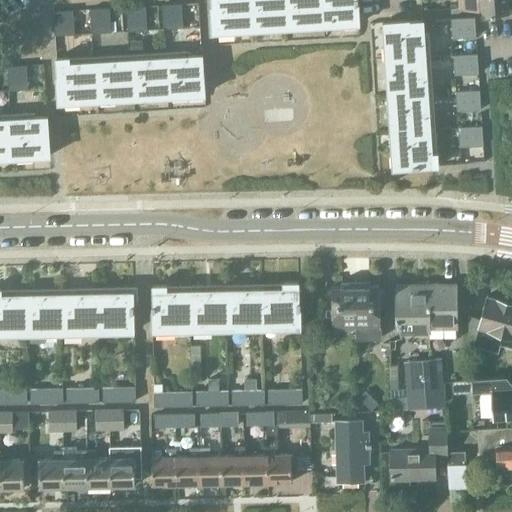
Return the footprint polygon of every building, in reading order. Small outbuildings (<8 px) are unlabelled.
[(211,0),(212,7),(211,7),(212,34),(218,33),(217,28),(233,27),(234,32),(254,31),(253,26),(269,25),(270,30),(290,29),(290,24),(305,23),(306,28),(326,27),(326,21),(341,20),(342,26),(359,25),(358,15),(357,0),(211,0)] [(511,0),(457,0),(458,9),(481,8),(481,16),(507,15),(506,1),(511,0)] [(181,5),(161,6),(163,30),(182,29),(181,5)] [(144,7),(126,9),(127,32),(146,31),(144,7)] [(110,33),(108,9),(90,11),(91,34),(110,33)] [(53,13),(54,36),(73,35),(72,12),(53,13)] [(473,19),(450,20),(451,39),(475,38),(473,19)] [(409,21),(383,23),(383,29),(388,28),(389,44),(384,45),(385,65),(391,64),(392,80),(387,80),(388,101),(393,100),(394,116),(389,117),(390,137),(396,136),(397,152),(392,152),(393,170),(433,167),(432,155),(423,34),(423,22),(409,23),(409,21)] [(141,41),(129,42),(130,54),(142,53),(141,41)] [(57,78),(56,78),(58,104),(63,104),(63,98),(79,97),(79,103),(99,102),(99,96),(115,95),(115,101),(135,99),(135,94),(151,93),(151,98),(171,97),(171,92),(187,91),(187,96),(204,95),(202,55),(190,56),(69,63),(57,64),(57,78)] [(477,74),(476,55),(453,57),(454,76),(477,74)] [(26,66),(7,68),(9,91),(27,90),(26,66)] [(454,92),(456,112),(480,110),(478,91),(454,92)] [(0,159),(16,159),(16,153),(32,152),(32,158),(49,157),(47,117),(35,118),(0,119),(0,159)] [(482,146),(481,127),(456,128),(458,148),(482,146)] [(354,282),(355,330),(356,340),(382,339),(382,328),(380,328),(379,328),(378,285),(368,286),(368,281),(354,282)] [(355,330),(354,282),(339,282),(339,286),(330,286),(331,330),(355,330)] [(454,284),(394,286),(395,330),(399,330),(402,330),(401,321),(414,320),(414,335),(429,334),(428,329),(455,328),(454,284)] [(153,306),(152,306),(152,332),(158,332),(158,327),(174,326),(174,331),(194,331),(194,326),(210,325),(210,330),(230,330),(230,325),(246,324),(246,330),(266,329),(266,324),(282,323),(282,329),(300,328),(300,302),(298,302),(298,288),(284,289),(165,292),(153,292),(153,306)] [(0,329),(8,330),(9,335),(27,334),(29,334),(29,329),(44,329),(45,334),(65,333),(65,328),(81,328),(81,333),(101,332),(101,327),(117,327),(117,332),(134,332),(133,307),(133,292),(0,295),(0,329)] [(480,321),(467,317),(469,346),(473,348),(497,354),(499,347),(511,350),(511,303),(487,297),(480,321)] [(201,345),(191,346),(192,383),(202,382),(201,345)] [(407,396),(391,398),(391,410),(408,409),(442,406),(438,359),(404,362),(407,396)] [(214,404),(214,378),(208,378),(208,390),(196,390),(196,405),(214,404)] [(219,378),(214,378),(214,404),(229,404),(229,390),(219,390),(219,378)] [(280,379),(280,390),(284,390),(285,404),(301,403),(301,390),(293,390),(293,379),(280,379)] [(511,385),(507,379),(471,381),(472,394),(491,393),(493,423),(511,421),(511,385)] [(250,405),(250,380),(243,380),(243,390),(231,390),(231,405),(250,405)] [(256,380),(250,380),(250,405),(263,404),(263,390),(256,390),(256,380)] [(63,387),(47,388),(47,403),(64,403),(63,387)] [(83,402),(83,387),(67,387),(67,402),(83,402)] [(100,387),(83,387),(83,402),(100,401),(100,387)] [(135,402),(134,387),(102,388),(102,402),(135,402)] [(47,403),(47,388),(31,388),(31,404),(47,403)] [(26,390),(7,390),(8,405),(26,404),(26,390)] [(284,390),(280,390),(268,390),(268,405),(285,404),(284,390)] [(173,407),(172,392),(153,392),(154,408),(173,407)] [(192,392),(172,392),(173,407),(192,406),(192,392)] [(368,396),(362,402),(371,411),(377,405),(368,396)] [(109,430),(109,410),(95,410),(95,431),(109,430)] [(123,410),(109,410),(109,430),(123,430),(123,410)] [(62,432),(62,411),(48,412),(48,432),(62,432)] [(76,411),(62,411),(62,432),(76,432),(76,411)] [(11,412),(0,412),(0,432),(12,433),(11,412)] [(296,412),(274,413),(274,425),(277,425),(277,428),(297,427),(296,412)] [(274,413),(246,414),(246,425),(265,425),(274,425),(274,413)] [(175,427),(175,414),(154,415),(154,427),(175,427)] [(193,414),(175,414),(175,427),(194,426),(193,414)] [(199,426),(220,426),(220,414),(199,414),(199,426)] [(220,414),(220,426),(238,426),(238,414),(220,414)] [(331,414),(310,415),(310,423),(331,422),(331,414)] [(335,420),(336,434),(336,482),(363,481),(362,458),(368,457),(367,431),(363,431),(363,419),(335,420)] [(274,425),(265,425),(266,451),(266,454),(267,482),(291,482),(290,454),(278,454),(275,454),(274,425)] [(447,465),(448,465),(447,453),(447,427),(428,427),(429,448),(388,449),(390,482),(436,481),(435,459),(442,459),(447,459),(447,465)] [(496,468),(503,467),(504,475),(511,474),(511,427),(478,430),(480,469),(496,468)] [(447,453),(448,465),(450,488),(466,487),(465,464),(464,452),(447,453)] [(266,454),(244,455),(244,483),(267,482),(266,454)] [(244,455),(221,456),(222,483),(244,483),(244,455)] [(198,456),(175,457),(176,484),(199,484),(198,456)] [(221,456),(198,456),(199,484),(222,483),(221,456)] [(176,484),(175,457),(152,457),(153,485),(176,484)] [(110,458),(86,459),(87,487),(110,486),(110,458)] [(134,458),(110,458),(110,486),(134,486),(134,458)] [(64,487),(63,459),(39,460),(40,488),(64,487)] [(86,459),(63,459),(64,487),(87,487),(86,459)] [(23,460),(0,460),(0,488),(24,488),(23,460)]
